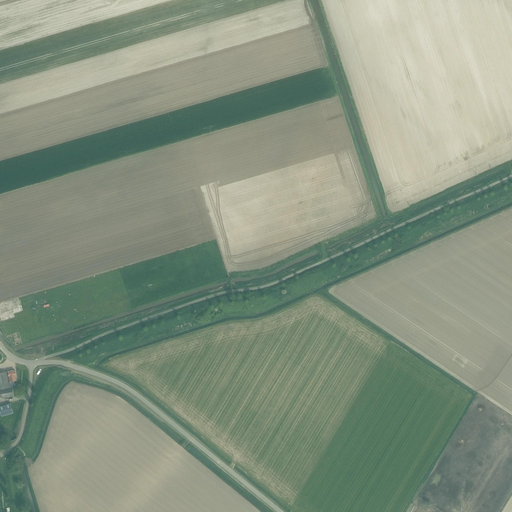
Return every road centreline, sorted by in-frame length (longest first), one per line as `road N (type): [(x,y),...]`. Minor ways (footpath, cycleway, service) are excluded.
road 1 (unclassified): [(39,361),(213,295),(272,284),(511,174)]
road 2 (unclassified): [(279,511),(126,387),(39,361)]
